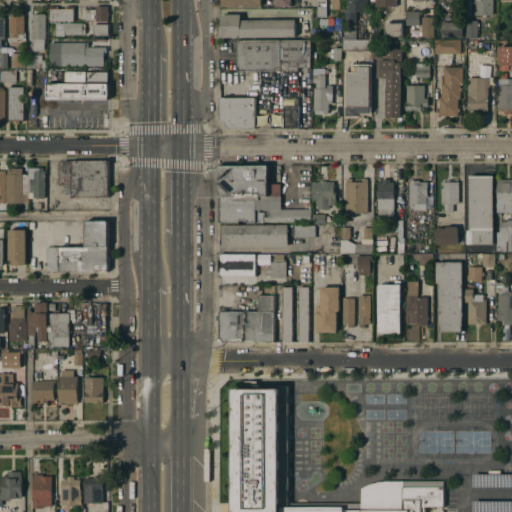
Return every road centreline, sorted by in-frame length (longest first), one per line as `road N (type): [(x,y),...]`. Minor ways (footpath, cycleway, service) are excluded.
road 1 (residential): [(511,145),(0,145)]
road 2 (residential): [(150,168),(122,189),(128,511)]
road 3 (tertiary): [(511,360),(203,360)]
road 4 (residential): [(203,360),(205,197),(195,174),(178,169)]
road 5 (tertiary): [(152,440),(0,440)]
road 6 (residential): [(203,511),(203,360)]
road 7 (primary): [(150,146),(150,286)]
road 8 (residential): [(178,126),(204,102),(207,0)]
road 9 (residential): [(126,0),(126,98),(150,125)]
road 10 (residential): [(127,287),(0,287)]
